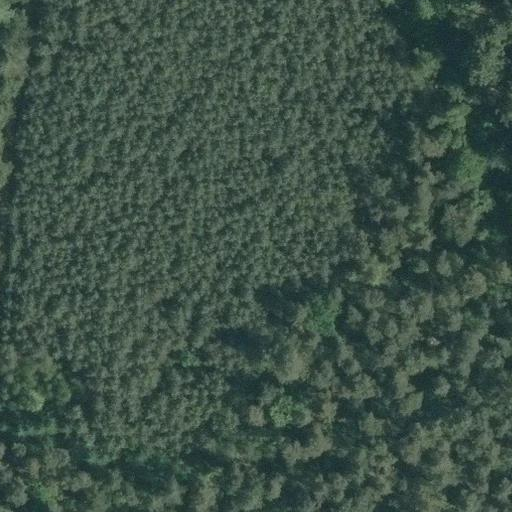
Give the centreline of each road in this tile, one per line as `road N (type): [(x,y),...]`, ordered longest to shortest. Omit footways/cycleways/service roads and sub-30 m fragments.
road 1 (track): [(0,318),(32,0)]
road 2 (track): [(382,0),(511,184)]
